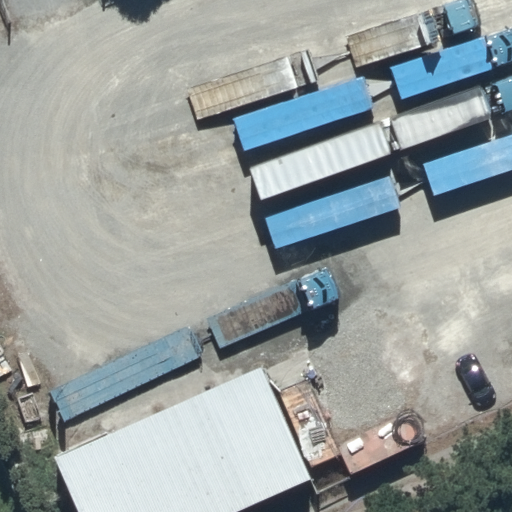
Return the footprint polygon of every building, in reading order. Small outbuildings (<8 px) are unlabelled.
[(293,58),(306,92),(399,56),(386,23),(293,58)] [(200,131),(301,93),(287,57),(186,94),(200,131)] [(429,310),(462,388),(511,366),(511,339),(489,285),(429,310)] [(425,316),(390,331),(428,418),(462,403),(425,316)] [(263,370),(58,464),(78,511),(250,511),(315,484),(263,370)]
